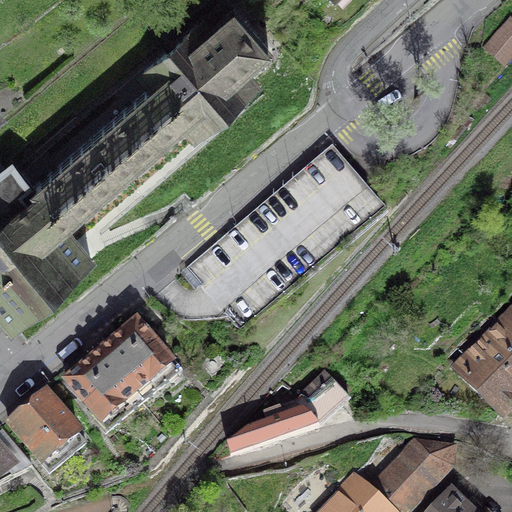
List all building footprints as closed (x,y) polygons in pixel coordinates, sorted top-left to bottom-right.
[(241,71),(268,48),(233,8),(206,31),(197,21),(144,67),(156,81),(36,184),(11,156),(0,165),(0,303),(11,317),(10,319),(14,324),(22,316),(21,315),(81,263),(82,265),(90,258),(86,254),(86,255),(60,226),(187,117),(200,132),(206,126),(205,125),(246,89),(248,90),(255,85),(251,81),(250,82),(241,71)] [(504,64),(511,55),(511,23),(510,21),(485,47),(504,64)] [(387,213),(332,147),(150,298),(205,335),(226,317),(242,336),(387,213)] [(511,313),(454,368),(502,419),(511,409),(511,313)] [(101,352),(143,403),(177,373),(136,324),(101,352)] [(143,403),(101,352),(66,381),(108,432),(143,403)] [(226,446),(230,456),(253,450),(319,427),(349,399),(326,373),(311,387),(318,394),(302,409),(282,415),(280,408),(263,413),(266,421),(246,429),(226,446)] [(85,443),(45,394),(9,425),(49,474),(85,443)] [(30,465),(0,428),(0,472),(4,469),(9,475),(30,465)] [(404,453),(394,443),(356,480),(362,487),(363,486),(389,511),(406,511),(410,508),(409,507),(450,467),(451,449),(414,444),(404,453)] [(389,511),(363,486),(362,487),(356,480),(353,478),(340,490),(341,491),(320,511),(389,511)] [(471,511),(451,492),(430,511),(471,511)]
